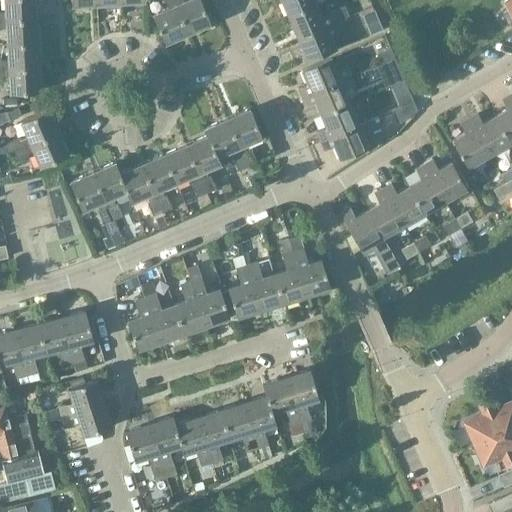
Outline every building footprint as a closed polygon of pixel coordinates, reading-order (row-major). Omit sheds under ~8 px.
[(0,21),(37,19),(35,0),(3,0),(5,14),(0,14),(0,21)] [(187,33),(173,0),(162,0),(163,1),(165,0),(169,7),(153,13),(165,42),(187,33)] [(173,0),(187,33),(210,23),(200,0),(184,0),(183,1),(182,0),(173,0)] [(281,0),(288,15),(317,3),(315,0),(281,0)] [(322,15),(317,3),(288,15),(298,38),(340,19),(342,19),(348,16),(344,6),(336,9),(322,15)] [(370,34),(382,29),(374,11),(362,16),(370,34)] [(38,43),(37,19),(0,21),(0,28),(6,29),(7,45),(38,43)] [(345,29),(340,19),(298,38),(308,60),(336,48),(330,35),(345,29)] [(462,24),(467,42),(477,38),(472,21),(462,24)] [(0,69),(40,67),(38,43),(7,45),(9,62),(1,62),(1,59),(0,59),(0,69)] [(376,53),(381,63),(395,57),(391,47),(376,53)] [(297,87),(301,96),(351,76),(346,65),(336,69),(331,57),(301,69),(307,83),(297,87)] [(391,85),(404,79),(395,57),(381,63),(376,65),(385,87),(391,85)] [(41,91),(40,67),(0,69),(0,79),(3,79),(3,76),(10,76),(11,93),(41,91)] [(355,86),(351,76),(301,96),(305,106),(315,101),(321,114),(350,102),(345,90),(355,86)] [(409,91),(395,97),(399,107),(413,101),(409,91)] [(511,98),(510,94),(501,99),(507,109),(494,116),(509,142),(511,140),(511,98)] [(413,101),(399,107),(394,109),(400,123),(417,111),(413,101)] [(359,124),(350,102),(321,114),(326,127),(316,131),(320,140),(359,124)] [(18,107),(7,112),(0,113),(0,123),(10,120),(21,115),(18,107)] [(227,118),(248,166),(252,177),(264,172),(259,161),(257,162),(252,150),(249,150),(247,144),(262,137),(249,108),(227,118)] [(0,155),(11,151),(12,152),(59,132),(50,109),(22,121),(29,137),(21,140),(20,138),(8,143),(7,140),(0,143),(0,155)] [(477,113),(468,118),(488,154),(509,142),(494,116),(483,122),(477,113)] [(238,170),(248,166),(227,118),(204,128),(208,136),(216,157),(218,156),(233,150),(236,157),(233,158),(238,170)] [(488,154),(468,118),(460,123),(465,132),(452,140),(467,166),(488,154)] [(369,146),(359,124),(320,140),(324,149),(334,145),(340,158),(369,146)] [(69,155),(59,132),(12,152),(16,161),(28,156),(27,154),(34,150),(41,167),(69,155)] [(208,136),(187,145),(207,193),(216,189),(211,176),(209,177),(206,170),(221,163),(218,156),(216,157),(208,136)] [(187,145),(165,154),(177,182),(191,176),(194,183),(192,184),(197,197),(207,193),(187,145)] [(165,154),(143,163),(163,211),(173,207),(168,195),(166,196),(163,188),(177,182),(165,154)] [(433,159),(424,164),(445,200),(466,188),(450,162),(438,169),(433,159)] [(116,162),(93,172),(113,220),(121,216),(117,203),(115,204),(112,197),(127,190),(121,173),(116,162)] [(163,211),(143,163),(121,173),(127,190),(132,202),(147,195),(150,202),(148,203),(154,215),(163,211)] [(445,200),(424,164),(415,169),(420,179),(409,186),(424,212),(445,200)] [(113,220),(93,172),(71,181),(82,209),(98,203),(101,210),(98,211),(103,224),(113,220)] [(391,183),(383,188),(403,224),(424,212),(409,186),(397,193),(391,183)] [(509,192),(504,183),(492,190),(497,199),(509,192)] [(403,224),(383,188),(374,193),(379,203),(367,210),(382,236),(403,224)] [(360,249),(382,236),(367,210),(355,217),(350,207),(339,213),(360,249)] [(466,212),(455,219),(460,227),(471,221),(466,212)] [(448,222),(443,225),(448,234),(460,227),(455,219),(448,222)] [(302,248),(299,236),(288,239),(292,251),(306,296),(329,289),(320,259),(307,263),(302,248)] [(425,236),(413,242),(418,251),(430,245),(425,236)] [(413,242),(401,249),(406,258),(418,251),(413,242)] [(306,296),(292,251),(280,254),(285,270),(274,273),(282,303),(306,296)] [(384,271),(397,263),(392,254),(379,262),(384,271)] [(256,261),(246,264),(259,310),(282,303),(274,273),(261,277),(256,261)] [(259,310),(246,264),(235,268),(239,283),(227,287),(236,317),(259,310)] [(186,269),(190,281),(206,326),(229,318),(218,288),(205,293),(200,278),(195,266),(186,269)] [(381,271),(367,277),(373,291),(387,285),(381,271)] [(206,326),(190,281),(179,285),(184,300),(173,304),(183,334),(206,326)] [(160,342),(183,334),(173,304),(160,309),(155,294),(144,297),(160,342)] [(160,342),(144,297),(133,301),(138,317),(127,321),(137,350),(160,342)] [(62,317),(73,363),(75,371),(87,368),(80,343),(91,341),(84,311),(62,317)] [(62,366),(73,363),(62,317),(38,323),(45,353),(58,349),(62,366)] [(38,323),(14,329),(26,375),(28,383),(39,380),(33,356),(45,353),(38,323)] [(14,329),(0,332),(0,364),(11,362),(15,377),(26,375),(14,329)] [(309,370),(285,377),(299,421),(300,421),(309,418),(304,403),(318,399),(309,370)] [(473,373),(478,393),(491,390),(486,370),(473,373)] [(299,421),(285,377),(262,384),(266,397),(267,396),(272,414),(283,410),(288,424),(289,424),(293,436),(303,433),(300,421),(299,421)] [(57,407),(60,417),(104,403),(96,380),(67,389),(71,402),(57,407)] [(266,397),(244,403),(257,447),(260,458),(271,455),(267,444),(263,429),(275,425),(272,414),(267,396),(266,397)] [(482,414),(463,422),(473,444),(483,466),(502,458),(506,467),(511,464),(511,463),(511,400),(494,408),(490,399),(484,402),(478,405),(482,414)] [(112,426),(104,403),(60,417),(64,428),(78,424),(82,436),(112,426)] [(257,447),(244,403),(220,411),(228,440),(241,436),(245,451),(257,447)] [(0,502),(55,488),(51,471),(43,473),(37,451),(35,452),(25,414),(8,419),(4,405),(0,405),(0,452),(2,459),(1,459),(6,482),(0,483),(0,502)] [(220,411),(197,418),(210,462),(221,459),(216,443),(228,440),(220,411)] [(172,417),(148,424),(165,478),(176,475),(169,450),(181,446),(174,425),(172,417)] [(197,418),(174,425),(181,446),(183,453),(196,450),(200,465),(210,462),(197,418)] [(165,478),(148,424),(125,431),(134,461),(147,457),(154,481),(165,478)] [(386,460),(389,471),(407,465),(404,454),(386,460)] [(511,492),(487,504),(490,511),(498,511),(511,506),(511,492)] [(32,511),(31,502),(0,509),(0,511),(32,511)]
